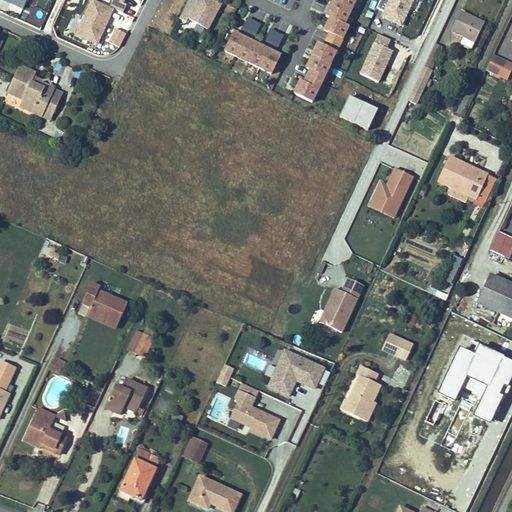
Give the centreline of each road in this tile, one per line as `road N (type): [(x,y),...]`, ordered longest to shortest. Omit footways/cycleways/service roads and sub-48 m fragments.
road 1 (residential): [(0,19),(107,66),(127,51),(152,0)]
road 2 (unknown): [(82,511),(133,356)]
